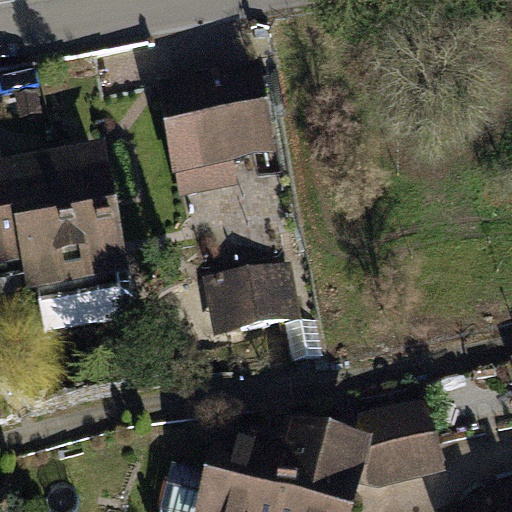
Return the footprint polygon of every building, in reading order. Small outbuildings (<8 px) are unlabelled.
[(264,82),(162,98),(176,187),(278,171),(264,82)] [(0,282),(128,258),(108,156),(0,176),(0,282)] [(292,269),(207,286),(218,342),(303,325),(292,269)] [(477,402),(426,413),(435,460),(487,450),(477,402)] [(359,511),(370,470),(231,435),(211,511),(359,511)] [(511,511),(511,484),(433,511),(511,511)]
